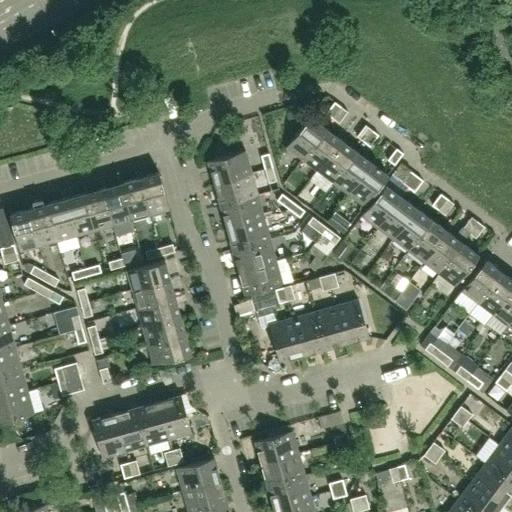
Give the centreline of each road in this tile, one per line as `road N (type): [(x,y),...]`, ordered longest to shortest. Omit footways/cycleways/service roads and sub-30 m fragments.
road 1 (residential): [(227,393),(231,351),(208,255),(187,238),(164,151)]
road 2 (residential): [(0,456),(68,440),(79,409),(97,404),(188,379),(227,393)]
road 3 (residential): [(0,194),(164,151)]
road 4 (residential): [(382,358),(363,374),(253,401),(227,393)]
road 5 (residential): [(164,151),(183,124),(275,99)]
road 6 (residential): [(243,511),(219,423),(227,393)]
